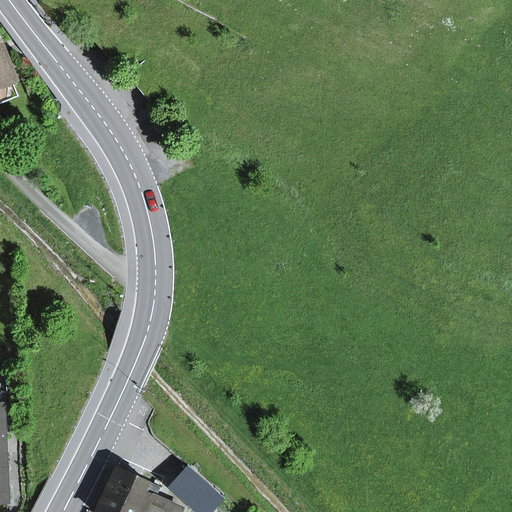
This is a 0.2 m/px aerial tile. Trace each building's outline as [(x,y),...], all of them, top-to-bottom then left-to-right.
[(0,89),(14,84),(18,82),(0,37),(0,89)] [(152,55),(130,73),(158,108),(181,90),(152,55)] [(0,104),(19,97),(14,84),(0,89),(0,104)] [(159,488),(117,469),(97,511),(180,511),(182,511),(155,498),(159,488)] [(190,470),(172,489),(197,511),(210,511),(214,509),(205,501),(214,492),(190,470)]
